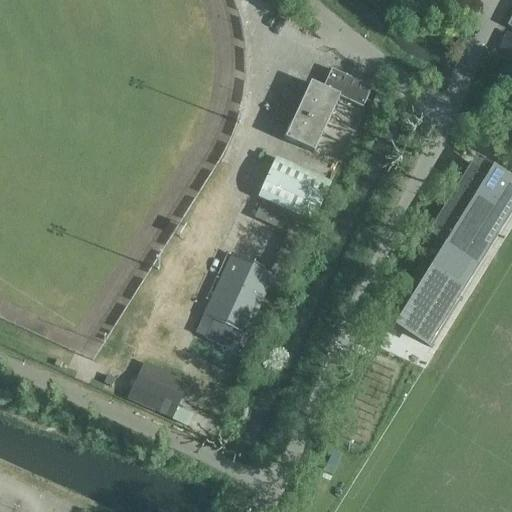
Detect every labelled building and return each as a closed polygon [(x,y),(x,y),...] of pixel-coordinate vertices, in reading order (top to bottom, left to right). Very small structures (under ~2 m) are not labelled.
[(330,70),(322,89),(310,84),(284,140),(313,154),(339,98),(362,109),(371,89),(330,70)] [(377,92),(373,101),(379,104),(383,95),(377,92)] [(330,184),(276,159),(257,199),(312,224),(330,184)] [(511,196),(511,193),(486,177),(472,169),(471,168),(430,235),(446,245),(396,327),(430,348),(461,298),(458,296),(453,293),(511,196)] [(231,256),(203,316),(213,320),(203,342),(232,356),(242,334),(246,336),(273,275),(231,256)] [(111,388),(115,380),(107,377),(103,384),(104,384),(111,388)] [(137,377),(127,399),(186,427),(189,419),(175,412),(181,397),(137,377)]
